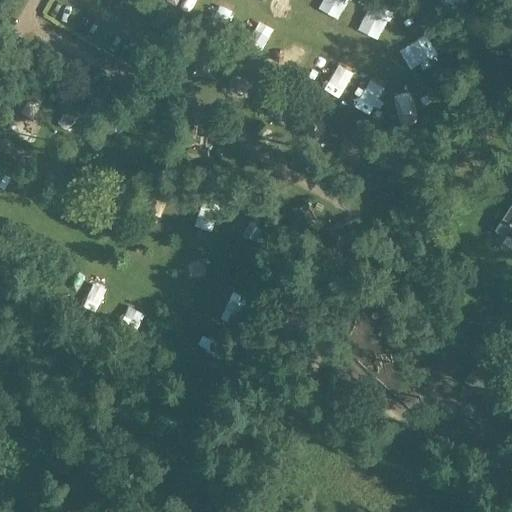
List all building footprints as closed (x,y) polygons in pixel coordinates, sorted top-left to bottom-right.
[(326,0),(324,7),(348,18),(356,0),(326,0)] [(238,101),(253,99),(251,82),(237,83),(238,101)] [(279,101),(265,107),(274,125),(287,118),(279,101)] [(190,214),(214,224),(218,213),(195,203),(190,214)] [(511,204),(503,219),(511,225),(511,226),(507,235),(511,238),(511,204)] [(239,241),(248,220),(236,215),(227,236),(239,241)]
